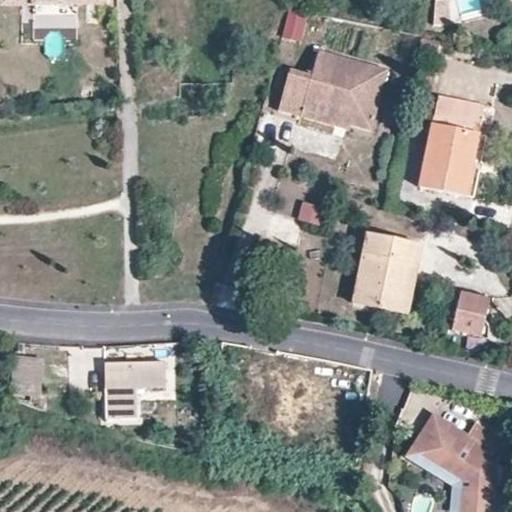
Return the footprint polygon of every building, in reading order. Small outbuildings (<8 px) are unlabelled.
[(290,15),(285,37),(301,41),(306,18),(290,15)] [(290,72),(278,113),(301,119),(306,102),(345,113),(346,109),(354,111),(349,127),(371,133),(388,72),(318,53),(311,78),(290,72)] [(486,107),(440,97),(419,187),(473,200),(488,139),(479,137),(486,107)] [(306,102),(301,119),(348,132),(349,127),(354,111),(346,109),(345,113),(306,102)] [(302,203),(299,222),(323,225),(325,206),(302,203)] [(407,271),(419,273),(424,247),(367,235),(355,288),(385,295),(382,310),(409,316),(415,289),(403,286),(407,271)] [(415,289),(419,273),(407,271),(403,286),(415,289)] [(385,295),(355,288),(352,303),(382,310),(385,295)] [(462,294),(454,332),(483,336),(490,300),(462,294)] [(15,352),(11,394),(39,398),(43,360),(30,358),(30,353),(15,352)] [(165,363),(105,364),(107,420),(138,419),(137,389),(165,388),(165,363)] [(428,415),(421,429),(427,433),(431,425),(459,441),(463,434),(428,415)] [(426,470),(429,464),(460,481),(458,511),(493,511),(494,484),(484,478),(494,460),(505,440),(470,421),(463,434),(459,441),(431,425),(427,433),(421,429),(412,445),(418,448),(411,462),(426,470)] [(418,448),(412,445),(405,459),(411,462),(418,448)] [(484,478),(494,484),(494,460),(484,478)] [(429,464),(426,470),(453,485),(451,511),(458,511),(460,481),(429,464)]
